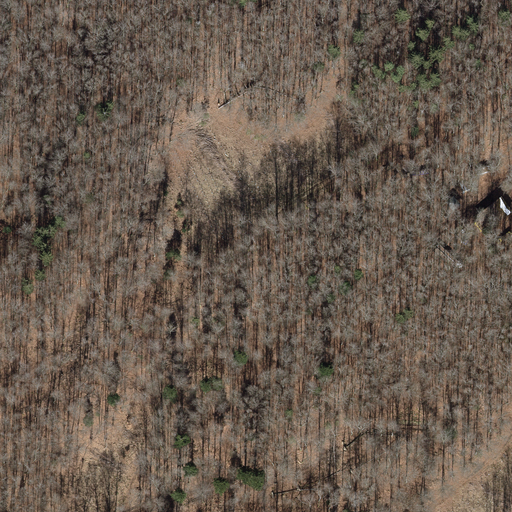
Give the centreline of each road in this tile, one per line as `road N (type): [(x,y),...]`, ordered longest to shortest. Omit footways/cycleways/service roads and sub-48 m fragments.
road 1 (track): [(130,511),(174,357),(205,288),(244,246),(455,102),(511,50)]
road 2 (track): [(131,511),(329,432),(470,428),(511,416)]
road 3 (track): [(420,511),(479,471),(511,431)]
